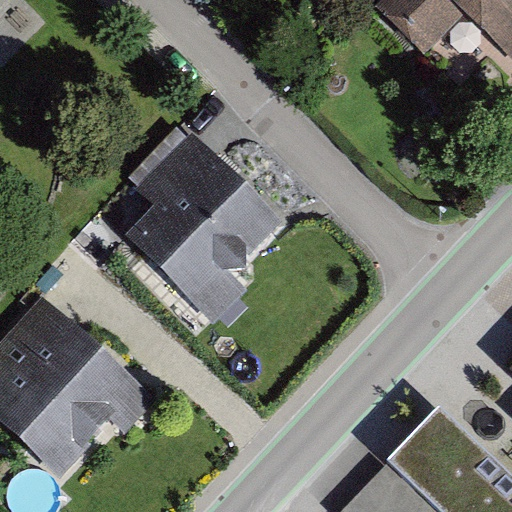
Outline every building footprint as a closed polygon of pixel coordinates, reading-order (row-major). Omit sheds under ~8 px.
[(511,0),(397,0),(388,10),(437,58),(469,26),(511,68),(511,0)] [(301,226),(197,138),(148,195),(168,212),(139,245),(223,317),(301,226)] [(161,405),(51,302),(0,356),(0,410),(82,488),(161,405)] [(511,511),(511,483),(440,415),(385,472),(427,511),(511,511)] [(427,511),(385,472),(346,511),(427,511)]
